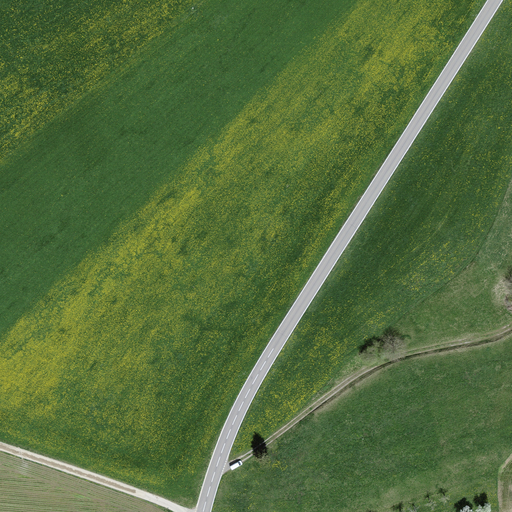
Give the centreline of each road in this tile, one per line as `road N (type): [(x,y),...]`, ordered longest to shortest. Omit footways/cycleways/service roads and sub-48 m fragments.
road 1 (tertiary): [(203,511),(249,389),(493,0)]
road 2 (track): [(217,464),(243,459),(374,365),(511,325)]
road 3 (track): [(0,445),(183,511)]
